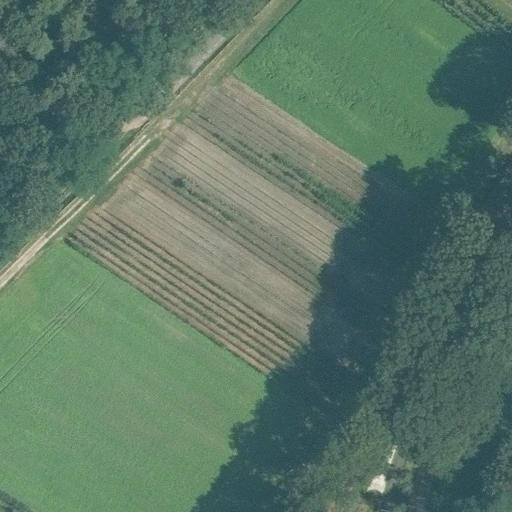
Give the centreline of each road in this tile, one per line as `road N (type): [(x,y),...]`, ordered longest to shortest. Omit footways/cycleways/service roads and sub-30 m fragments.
road 1 (tertiary): [(405,424),(511,252)]
road 2 (track): [(0,260),(117,140),(130,116)]
road 3 (unclassified): [(130,116),(247,0)]
road 4 (unclassified): [(130,116),(0,115)]
